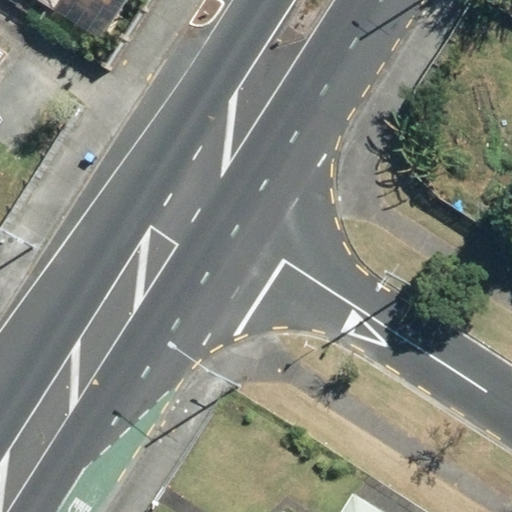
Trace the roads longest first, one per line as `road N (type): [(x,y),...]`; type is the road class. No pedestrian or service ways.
road 1 (residential): [(190,211),(286,260),(511,404)]
road 2 (primary): [(190,211),(0,507)]
road 3 (primary): [(368,0),(315,76),(190,211)]
road 4 (primary): [(190,211),(272,0)]
